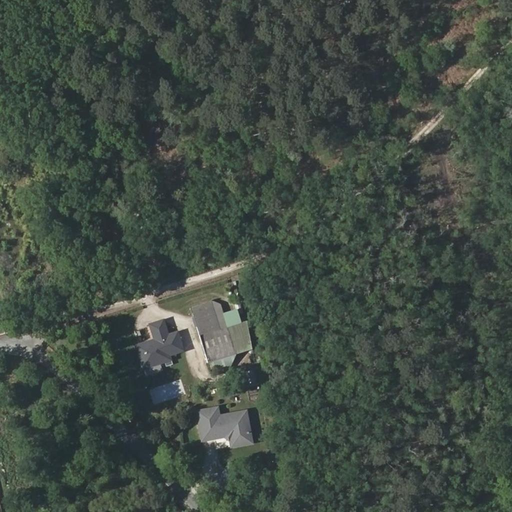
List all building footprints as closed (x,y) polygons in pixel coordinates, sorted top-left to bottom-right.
[(228,328),(220,303),(213,300),(212,301),(221,330),(226,329),(228,328)] [(221,330),(212,301),(206,302),(216,332),(221,330)] [(234,355),(226,329),(221,330),(216,332),(206,302),(190,307),(199,335),(208,363),(234,355)] [(169,360),(168,355),(182,350),(176,333),(168,335),(163,321),(150,325),(156,342),(157,345),(153,347),(151,342),(139,346),(142,353),(139,354),(143,367),(143,366),(151,364),(152,365),(160,363),(169,360)] [(229,369),(234,355),(208,363),(222,372),(229,369)] [(163,371),(160,363),(152,365),(151,364),(143,366),(147,376),(163,371)] [(256,384),(255,374),(246,375),(247,385),(256,384)] [(218,405),(194,409),(199,441),(226,437),(228,448),(252,444),(246,408),(219,413),(218,405)]
